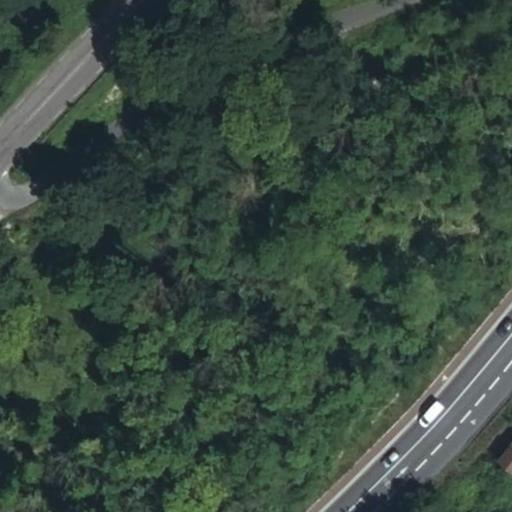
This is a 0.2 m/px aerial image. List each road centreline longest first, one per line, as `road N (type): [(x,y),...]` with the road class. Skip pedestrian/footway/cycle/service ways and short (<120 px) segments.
road 1 (unclassified): [(387,0),(145,105),(0,197)]
road 2 (primary): [(511,347),(360,511)]
road 3 (tertiary): [(0,151),(142,0)]
